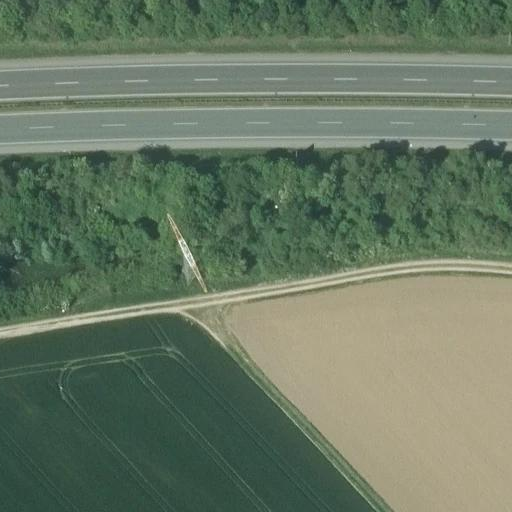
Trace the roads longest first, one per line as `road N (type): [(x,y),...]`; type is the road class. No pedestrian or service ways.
road 1 (motorway): [(511,95),(350,91),(0,102)]
road 2 (motorway): [(0,134),(511,133)]
road 3 (track): [(230,315),(450,275),(511,280)]
road 4 (track): [(0,346),(230,315)]
